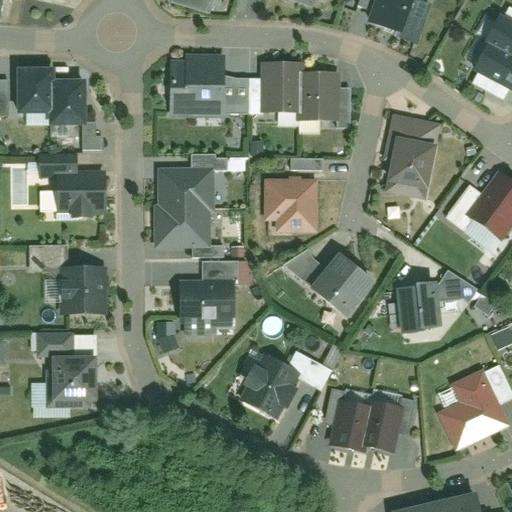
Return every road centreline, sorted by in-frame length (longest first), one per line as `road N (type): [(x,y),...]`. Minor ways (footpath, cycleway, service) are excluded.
road 1 (residential): [(122,32),(127,288),(141,339),(165,382),(201,414),(338,471)]
road 2 (residential): [(122,32),(307,42),(367,58),(422,82),(506,148)]
road 3 (unknown): [(393,70),(356,249)]
road 4 (residential): [(338,471),(385,475),(511,440)]
road 5 (residential): [(0,27),(122,32)]
